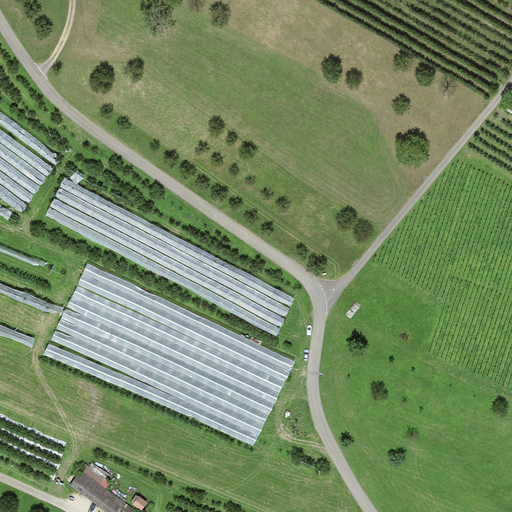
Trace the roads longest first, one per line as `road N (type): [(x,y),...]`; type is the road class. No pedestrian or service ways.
road 1 (unclassified): [(370,511),(313,401),(323,302),(309,283),(53,96),(0,17)]
road 2 (track): [(511,81),(323,302)]
